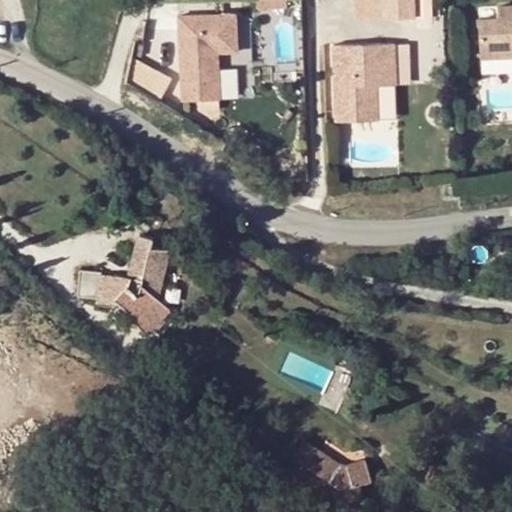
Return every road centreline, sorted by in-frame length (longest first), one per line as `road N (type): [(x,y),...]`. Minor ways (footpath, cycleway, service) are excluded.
road 1 (residential): [(0,58),(264,224)]
road 2 (residential): [(264,224),(311,269),(511,320)]
road 3 (residential): [(264,224),(412,233),(511,219)]
road 4 (unknown): [(107,121),(147,0)]
